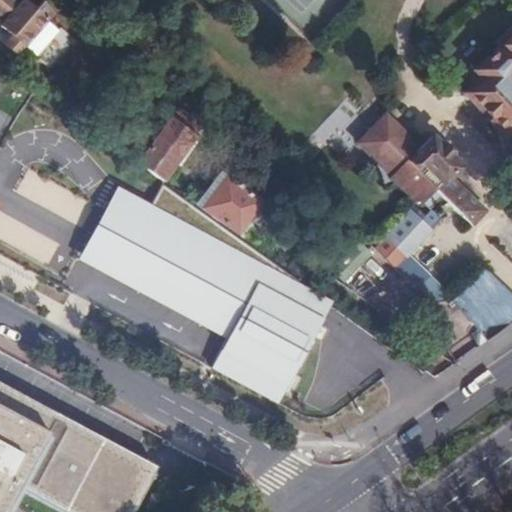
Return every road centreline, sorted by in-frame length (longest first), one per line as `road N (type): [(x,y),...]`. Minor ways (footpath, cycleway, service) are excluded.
road 1 (unclassified): [(335,497),(0,310)]
road 2 (primary): [(511,370),(335,497)]
